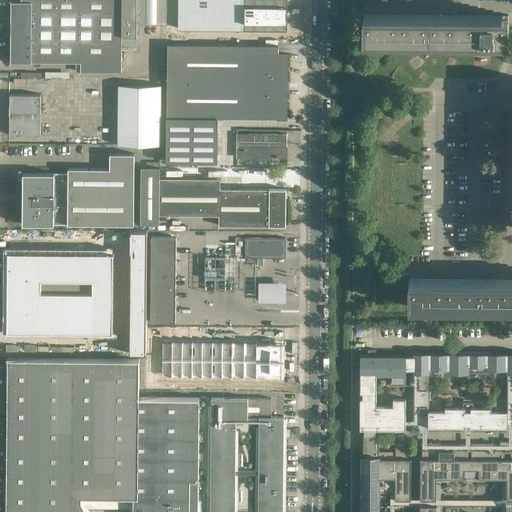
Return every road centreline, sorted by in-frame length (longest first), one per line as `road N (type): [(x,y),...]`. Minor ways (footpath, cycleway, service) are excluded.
road 1 (secondary): [(313,501),(316,0)]
road 2 (residential): [(437,269),(440,109),(449,99),(507,99),(511,72)]
road 3 (residential): [(511,10),(370,6)]
